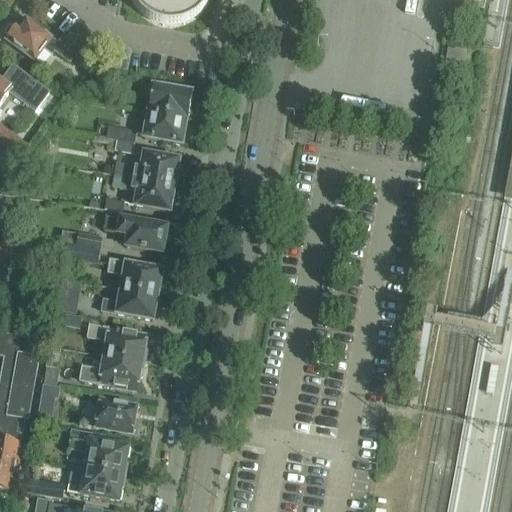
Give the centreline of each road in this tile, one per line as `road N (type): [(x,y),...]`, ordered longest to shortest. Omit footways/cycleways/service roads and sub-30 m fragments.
road 1 (residential): [(73,0),(121,35),(242,56),(162,511)]
road 2 (secondary): [(288,0),(197,511)]
